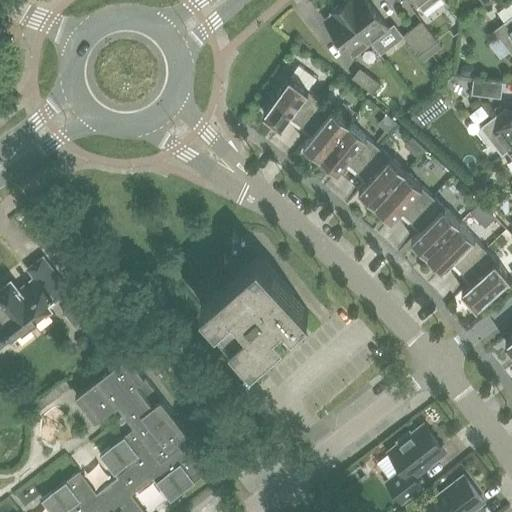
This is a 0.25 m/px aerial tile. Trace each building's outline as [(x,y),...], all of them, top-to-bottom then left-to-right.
[(344,0),(340,3),(370,42),(389,27),(368,0),(344,0)] [(436,0),(413,0),(422,11),(436,0)] [(370,42),(340,3),(330,11),(332,13),(324,20),(351,56),(370,42)] [(511,14),(493,29),(511,53),(511,52),(511,14)] [(421,20),(412,27),(427,48),(437,40),(421,20)] [(418,55),(427,48),(412,27),(402,34),(418,55)] [(359,67),(352,77),(373,92),(380,83),(359,67)] [(276,94),(263,112),(281,126),(289,115),(301,123),(320,98),(316,95),(285,72),(271,90),(276,94)] [(471,93),(499,96),(501,83),(473,79),(471,93)] [(320,157),(349,121),(320,98),(301,123),(312,132),(303,143),(320,157)] [(479,126),(501,154),(511,146),(511,115),(510,117),(503,108),(479,126)] [(349,121),(320,157),(338,171),(346,160),(357,169),(378,145),(349,121)] [(378,145),(357,169),(367,179),(359,189),(375,204),(406,170),(378,145)] [(511,146),(501,154),(501,155),(508,150),(511,155),(511,146)] [(411,218),(433,195),(406,170),(375,204),(391,218),(400,209),(411,218)] [(433,195),(411,218),(421,228),(411,238),(427,254),(459,221),(433,195)] [(485,248),(459,221),(427,254),(442,269),(452,260),(462,270),(485,248)] [(485,248),(462,270),(471,281),(461,289),(477,306),(511,276),(485,248)] [(258,254),(201,304),(251,361),(308,310),(258,254)] [(0,346),(9,340),(15,348),(19,345),(17,343),(15,344),(11,338),(47,310),(53,316),(54,315),(46,305),(66,289),(42,259),(29,269),(36,277),(18,291),(10,281),(0,288),(0,346)] [(73,304),(62,312),(73,326),(84,318),(73,304)] [(146,511),(131,493),(153,476),(170,499),(208,470),(180,434),(187,429),(128,353),(75,394),(95,419),(117,402),(135,425),(100,453),(117,476),(97,492),(79,469),(41,498),(52,511),(146,511)] [(396,467),(399,471),(386,481),(402,501),(422,486),(413,475),(444,450),(424,424),(412,434),(409,430),(397,440),(399,444),(389,451),(400,464),(396,467)] [(472,511),(471,510),(484,500),(464,474),(419,508),(422,511),(472,511)]
